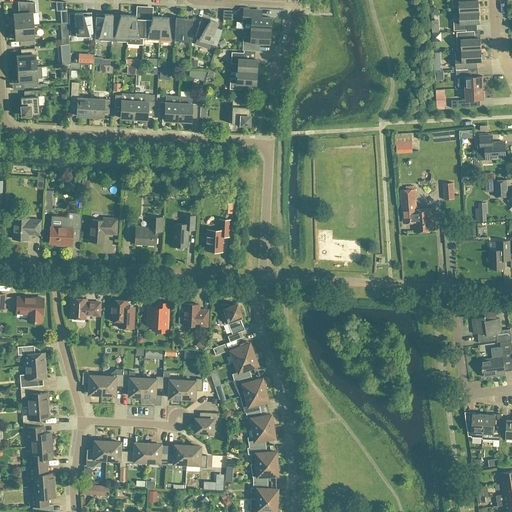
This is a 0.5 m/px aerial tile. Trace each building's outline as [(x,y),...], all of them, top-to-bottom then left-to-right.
[(460,13),(479,12),(479,0),(465,1),(464,0),(452,0),(453,7),(460,7),(460,13)] [(33,26),(32,13),(35,13),(35,2),(18,2),(19,14),(14,14),(15,23),(14,23),(15,27),(33,26)] [(251,30),(270,31),(271,18),(261,18),(261,11),(243,10),(242,30),(251,30)] [(479,12),(460,13),(460,19),(454,20),(454,31),(466,30),(466,24),(480,23),(479,12)] [(84,16),(83,13),(69,14),(70,37),(89,35),(89,33),(93,33),(91,15),(84,16)] [(111,42),(112,18),(113,15),(104,14),(104,17),(96,17),(95,36),(99,37),(98,41),(111,42)] [(120,18),(112,18),(111,42),(127,42),(128,16),(120,15),(120,18)] [(136,16),(128,16),(127,42),(127,45),(143,46),(143,39),(144,19),(137,19),(136,16)] [(152,20),(144,19),(143,39),(159,40),(160,17),(152,17),(152,20)] [(168,18),(160,17),(159,40),(175,40),(176,21),(169,21),(168,18)] [(176,18),(176,21),(175,40),(188,41),(191,41),(191,39),(192,22),(185,21),(184,19),(176,18)] [(209,22),(201,20),(196,37),(199,38),(196,45),(208,49),(210,43),(216,46),(222,30),(221,30),(216,28),(218,23),(210,20),(209,22)] [(20,46),(34,45),(33,26),(15,27),(15,31),(16,40),(20,40),(20,46)] [(269,44),(270,31),(251,30),(250,37),(243,37),(242,50),(255,51),(256,43),(269,44)] [(473,37),(473,31),(457,32),(457,51),(455,51),(481,50),(481,38),(475,39),(473,37)] [(18,69),(36,68),(36,67),(35,49),(21,50),(21,56),(17,56),(18,65),(17,65),(18,69)] [(482,61),(481,50),(455,51),(456,57),(456,70),(468,70),(477,69),(477,62),(482,61)] [(243,59),(243,53),(231,53),(231,64),(238,64),(237,71),(256,72),(257,60),(243,59)] [(24,88),(37,87),(37,78),(42,78),(41,67),(36,67),(36,68),(18,69),(18,73),(19,82),(23,82),(24,88)] [(160,68),(159,80),(170,81),(171,69),(160,68)] [(209,69),(206,78),(213,81),(217,72),(209,69)] [(466,89),(483,88),(482,76),(468,77),(468,70),(456,70),(456,78),(460,78),(460,89),(466,89)] [(256,85),(256,72),(237,71),(237,79),(230,78),(229,90),(241,90),(242,84),(256,85)] [(90,117),(91,99),(78,98),(79,83),(72,82),(70,112),(77,112),(77,116),(86,117),(90,117)] [(452,101),(452,108),(470,107),(470,100),(484,99),(483,88),(466,89),(466,100),(452,101)] [(22,115),(39,114),(38,91),(24,92),(24,98),(20,98),(21,106),(22,115)] [(130,119),(134,120),(135,94),(122,93),(122,95),(115,95),(114,114),(121,114),(121,118),(130,119)] [(135,94),(134,120),(137,120),(137,119),(147,120),(147,116),(153,116),(154,95),(135,94)] [(174,121),(174,122),(178,122),(179,96),(166,96),(166,103),(160,102),(159,116),(165,117),(165,121),(174,121)] [(178,122),(181,122),(190,122),(191,118),(197,118),(197,104),(191,104),(192,97),(179,96),(178,122)] [(110,100),(91,99),(90,117),(94,117),(103,117),(103,114),(109,114),(110,100)] [(246,107),(246,100),(233,99),(231,124),(249,125),(250,116),(249,116),(250,108),(246,107)] [(492,136),(480,137),(481,149),(485,149),(486,159),(506,158),(505,142),(492,143),(492,136)] [(396,142),(396,154),(412,153),(411,141),(396,142)] [(511,194),(507,192),(507,180),(495,181),(495,182),(486,182),(487,192),(495,191),(495,197),(507,196),(510,198),(508,200),(511,203),(511,194)] [(454,199),(453,183),(443,184),(444,200),(454,199)] [(403,224),(413,223),(414,233),(433,232),(432,209),(417,210),(415,189),(414,189),(414,186),(406,187),(406,190),(400,191),(403,224)] [(68,228),(50,227),(49,244),(63,244),(63,246),(71,246),(73,229),(80,230),(81,214),(69,213),(68,228)] [(172,246),(175,246),(175,248),(177,250),(181,251),(184,249),(184,247),(187,247),(189,230),(194,230),(195,216),(184,216),(183,224),(173,224),(172,246)] [(135,227),(134,244),(156,245),(156,231),(162,232),(163,218),(148,217),(148,227),(135,227)] [(14,218),(13,239),(27,240),(28,234),(40,235),(41,220),(28,220),(28,219),(14,218)] [(89,242),(103,242),(104,235),(106,234),(116,234),(117,219),(103,218),(103,221),(91,220),(89,242)] [(207,230),(206,251),(221,251),(222,236),(228,237),(229,221),(220,220),(219,231),(207,230)] [(498,250),(490,250),(490,269),(504,269),(504,261),(510,261),(509,241),(498,241),(498,250)] [(16,313),(28,314),(28,322),(41,322),(41,314),(42,314),(43,299),(17,297),(16,313)] [(100,316),(100,303),(91,302),(91,303),(86,303),(86,299),(71,298),(70,318),(85,319),(86,315),(100,316)] [(134,307),(127,307),(127,301),(112,300),(111,311),(110,312),(109,317),(111,318),(111,320),(119,321),(118,328),(133,329),(134,307)] [(167,332),(168,303),(156,303),(156,307),(148,307),(147,318),(145,320),(147,323),(147,326),(155,327),(154,332),(167,332)] [(179,325),(183,325),(207,326),(208,310),(199,310),(199,305),(184,304),(184,307),(180,307),(179,325)] [(230,342),(243,337),(241,331),(242,331),(241,328),(243,327),(240,319),(242,318),(237,304),(229,307),(229,305),(221,304),(225,314),(222,315),(225,325),(228,323),(232,334),(227,336),(230,342)] [(510,330),(502,332),(500,319),(485,321),(485,317),(472,319),(474,334),(477,334),(479,343),(497,341),(497,343),(511,341),(511,333),(510,330)] [(230,351),(234,362),(254,354),(247,342),(240,346),(240,347),(230,351)] [(227,351),(225,344),(213,348),(215,355),(227,351)] [(511,361),(509,344),(501,345),(501,347),(490,349),(492,359),(481,360),(483,377),(495,375),(495,376),(506,375),(504,362),(511,361)] [(25,355),(25,367),(45,365),(44,353),(35,354),(34,346),(18,347),(18,355),(25,355)] [(232,374),(234,380),(249,376),(247,369),(257,366),(254,354),(234,362),(238,372),(232,374)] [(20,375),(21,387),(34,386),(34,379),(46,378),(45,365),(25,367),(26,375),(20,375)] [(112,395),(114,395),(115,386),(122,387),(123,371),(123,370),(116,369),(111,374),(110,377),(103,376),(102,395),(111,395),(112,395)] [(129,387),(129,396),(132,396),(142,397),(143,378),(134,378),(135,372),(123,371),(122,387),(129,387)] [(163,377),(162,389),(169,389),(169,398),(172,398),(172,399),(182,399),(183,381),(169,380),(170,371),(163,371),(163,377)] [(89,385),(89,394),(92,394),(102,395),(103,376),(89,376),(89,373),(83,373),(82,385),(89,385)] [(234,380),(233,381),(234,386),(240,396),(265,390),(261,379),(251,382),(249,376),(234,380)] [(156,379),(143,378),(142,397),(151,398),(151,397),(154,397),(155,389),(162,389),(163,377),(156,377),(156,379)] [(191,399),(194,399),(195,391),(202,391),(203,379),(196,379),(196,381),(183,381),(182,399),(191,400),(191,399)] [(28,407),(48,405),(47,392),(34,393),(34,386),(21,387),(20,387),(21,399),(28,399),(28,407)] [(246,413),(258,411),(257,404),(267,402),(265,390),(240,396),(244,413),(246,413)] [(49,418),(48,405),(28,407),(29,415),(22,416),(23,427),(37,426),(36,419),(49,418)] [(259,417),(258,411),(246,413),(247,419),(249,430),(252,429),(252,430),(273,427),(270,415),(259,417)] [(483,440),(484,414),(476,414),(476,413),(465,412),(468,436),(471,436),(471,437),(482,438),(482,440),(483,440)] [(202,419),(195,418),(195,421),(194,430),(195,430),(194,432),(212,433),(213,420),(217,420),(217,413),(203,413),(202,419)] [(500,441),(500,437),(501,418),(501,414),(493,414),(493,415),(484,414),(483,440),(500,441)] [(511,438),(511,419),(510,420),(510,419),(501,418),(500,437),(506,438),(511,438)] [(45,426),(38,426),(26,427),(28,447),(51,445),(50,433),(45,433),(45,426)] [(273,427),(252,430),(253,437),(247,437),(249,448),(247,448),(264,446),(263,440),(274,438),(273,427)] [(95,441),(94,450),(87,449),(86,466),(93,467),(99,462),(99,459),(106,460),(107,441),(98,441),(95,441)] [(120,467),(126,467),(127,451),(120,451),(120,442),(117,442),(107,441),(106,460),(120,460),(120,467)] [(133,461),(146,462),(147,443),(138,443),(135,443),(134,452),(127,451),(126,467),(126,463),(133,464),(133,461)] [(157,444),(147,443),(146,462),(160,463),(160,465),(166,466),(167,449),(165,449),(160,447),(160,444),(157,444)] [(52,458),(51,445),(28,447),(29,467),(47,466),(46,459),(52,458)] [(173,463),(186,464),(187,445),(177,445),(174,445),(174,448),(170,449),(167,449),(166,466),(166,469),(172,469),(172,466),(173,466),(173,463)] [(206,468),(207,456),(200,455),(200,447),(197,446),(187,445),(186,464),(200,465),(200,467),(206,468)] [(264,446),(247,448),(248,455),(251,454),(251,465),(277,464),(275,452),(264,453),(264,446)] [(277,464),(251,465),(250,465),(252,474),(252,477),(253,477),(253,482),(266,482),(266,476),(276,476),(277,464)] [(54,485),(54,473),(47,474),(47,466),(29,467),(27,467),(28,481),(34,480),(35,487),(54,485)] [(511,471),(500,473),(501,484),(511,482),(511,471)] [(256,493),(256,499),(256,500),(277,501),(276,489),(266,489),(266,482),(253,482),(253,488),(251,488),(250,493),(256,493)] [(511,493),(511,482),(501,484),(503,495),(511,493)] [(55,497),(54,485),(35,487),(35,493),(29,493),(30,507),(32,507),(50,505),(49,498),(55,497)] [(97,485),(96,495),(105,496),(106,486),(97,485)] [(157,492),(149,491),(148,502),(156,502),(157,492)] [(511,504),(511,493),(503,495),(496,496),(498,506),(504,505),(511,504)] [(275,511),(277,501),(256,500),(256,499),(251,499),(250,511),(275,511)]
